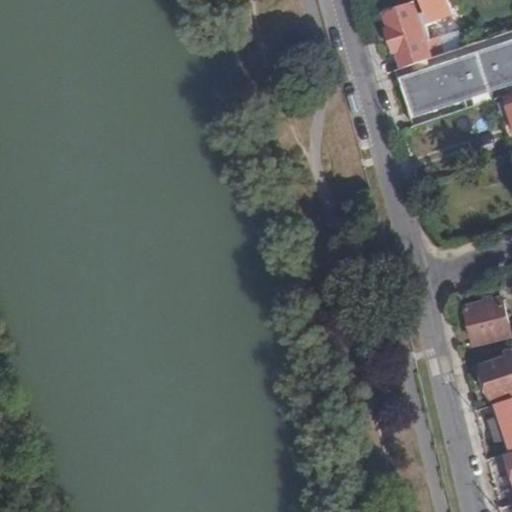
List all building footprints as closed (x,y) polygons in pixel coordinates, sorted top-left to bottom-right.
[(425,0),(390,11),(409,67),(436,58),(424,21),(456,11),(451,0),(425,0)] [(463,46),(460,31),(447,33),(445,23),(442,23),(445,48),(463,46)] [(406,68),(425,124),(511,95),(511,33),(436,58),(409,67),(406,68)] [(505,159),(488,164),(493,180),(510,174),(505,159)] [(362,213),(375,209),(373,199),(359,204),(362,213)] [(385,248),(358,254),(366,281),(392,275),(385,248)] [(511,318),(506,300),(469,312),(480,348),(511,337),(511,318)] [(501,382),(492,385),(498,402),(511,397),(511,360),(496,366),(501,382)] [(488,369),(492,385),(501,382),(496,366),(488,369)] [(511,401),(495,407),(511,456),(511,455),(511,401)]
